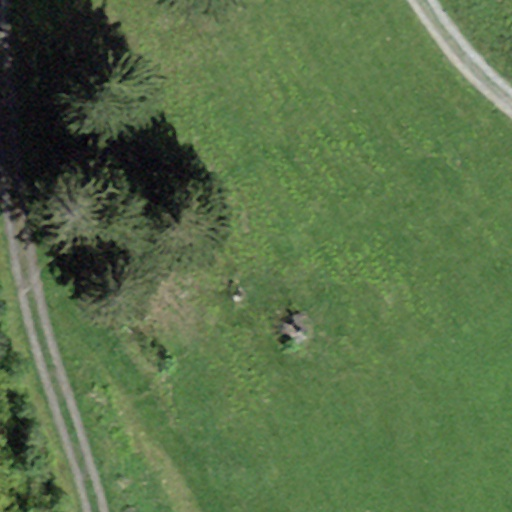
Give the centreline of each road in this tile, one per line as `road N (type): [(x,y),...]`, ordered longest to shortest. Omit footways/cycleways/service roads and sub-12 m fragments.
road 1 (track): [(100,511),(18,262),(3,0)]
road 2 (track): [(422,0),(453,47),(511,103)]
